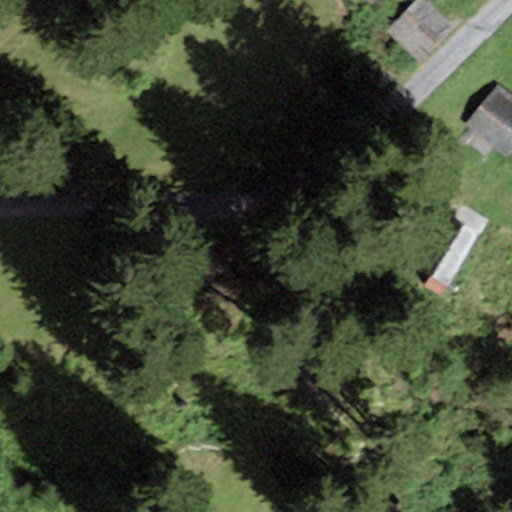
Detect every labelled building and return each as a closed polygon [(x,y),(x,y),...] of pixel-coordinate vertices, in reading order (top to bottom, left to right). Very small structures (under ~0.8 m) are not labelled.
[(354,41),(388,77),(420,47),(386,11),(354,41)] [(285,108),(318,144),(356,111),(323,74),(285,108)] [(469,120),(508,162),(511,158),(511,104),(501,92),(469,120)] [(406,201),(376,229),(400,255),(430,227),(406,201)] [(460,257),(413,321),(443,343),(489,279),(460,257)]
